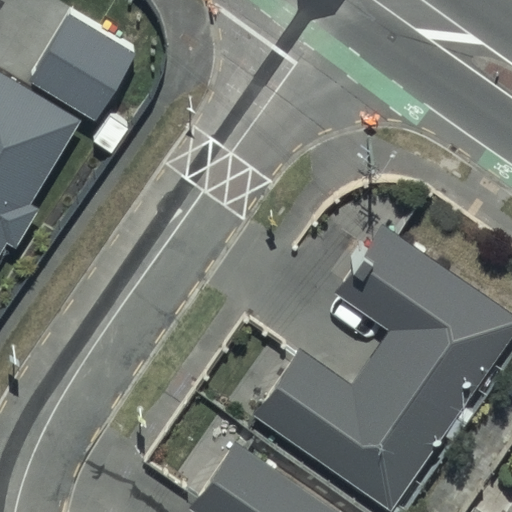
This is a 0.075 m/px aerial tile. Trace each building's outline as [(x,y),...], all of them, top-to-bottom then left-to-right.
[(135,54),(68,14),(28,81),(95,121),(135,54)] [(0,252),(82,127),(0,73),(0,252)] [(301,327),(253,398),(395,494),(511,319),(511,294),(383,207),(337,276),(391,313),(356,365),(301,327)] [(360,511),(235,423),(189,488),(222,511),(360,511)] [(511,511),(511,486),(502,501),(477,484),(456,511),(511,511)]
